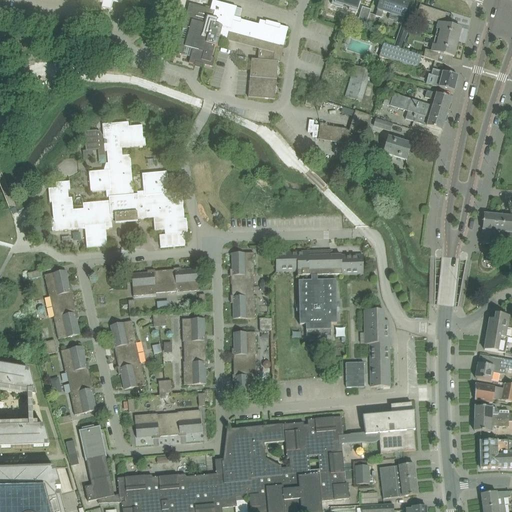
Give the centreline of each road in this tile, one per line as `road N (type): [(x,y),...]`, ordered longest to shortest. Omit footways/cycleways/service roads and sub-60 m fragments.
road 1 (residential): [(209,243),(189,252),(80,258),(119,445),(127,452),(211,446),(220,415)]
road 2 (residential): [(401,328),(372,234),(209,243)]
road 3 (tertiary): [(488,26),(454,165),(444,228),(452,245)]
road 4 (residential): [(33,0),(110,20),(133,48),(187,72),(198,93),(211,98)]
road 5 (tertiary): [(452,245),(464,231),(511,45)]
road 6 (residential): [(220,415),(402,396)]
road 7 (residential): [(211,98),(283,107),(305,0)]
road 8 (residential): [(220,415),(209,243)]
road 9 (residential): [(211,98),(187,171),(194,219),(209,243)]
